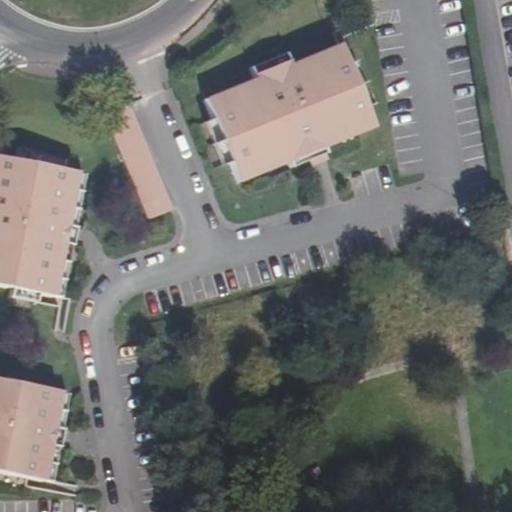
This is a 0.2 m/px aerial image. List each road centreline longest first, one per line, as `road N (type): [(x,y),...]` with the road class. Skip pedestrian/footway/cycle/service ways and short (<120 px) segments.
road 1 (residential): [(414,0),(446,196),(210,258)]
road 2 (residential): [(210,258),(115,291),(97,312),(121,511)]
road 3 (residential): [(130,41),(210,258)]
road 4 (residential): [(485,0),(511,154)]
